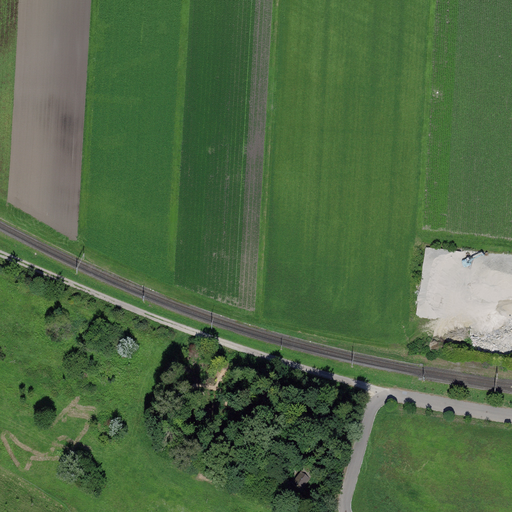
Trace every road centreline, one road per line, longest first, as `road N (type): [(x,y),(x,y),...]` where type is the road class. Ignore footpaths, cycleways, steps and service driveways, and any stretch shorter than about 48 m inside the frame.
road 1 (track): [(393,396),(160,319),(0,254)]
road 2 (residential): [(511,417),(393,396),(371,413),(347,511)]
